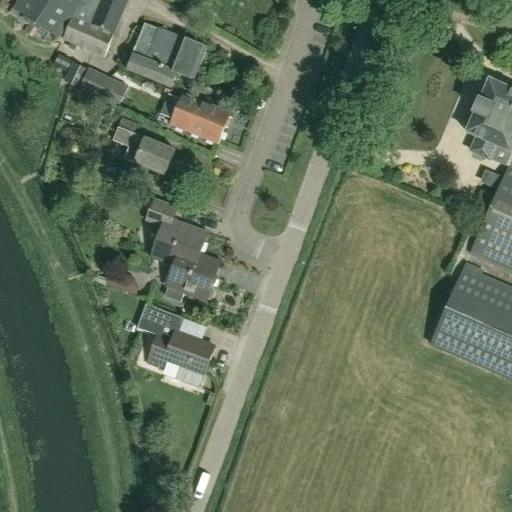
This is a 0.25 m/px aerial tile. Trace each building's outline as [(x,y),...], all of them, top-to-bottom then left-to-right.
[(104,57),(128,1),(124,0),(20,0),(14,9),(58,39),(61,35),(64,37),(63,40),(104,57)] [(128,70),(172,88),(177,73),(195,80),(208,48),(183,38),(183,39),(146,24),(128,70)] [(63,82),(64,83),(78,90),(118,109),(129,88),(89,69),(88,70),(72,63),(67,74),(63,82)] [(511,152),(511,88),(489,79),(466,132),(476,137),(470,152),(489,161),(496,146),(511,152)] [(230,114),(182,95),(171,124),(218,143),(230,114)] [(135,164),(165,176),(175,150),(145,138),(119,128),(114,141),(129,147),(125,159),(135,163),(135,164)] [(511,270),(511,160),(500,187),(471,252),(511,270)] [(147,221),(163,227),(157,242),(199,258),(200,254),(208,233),(172,220),(177,208),(155,200),(147,221)] [(221,262),(200,254),(199,258),(157,242),(151,258),(174,266),(166,288),(206,302),(207,299),(209,300),(213,298),(214,294),(213,290),(210,289),(221,262)] [(511,285),(466,265),(431,346),(511,381),(511,285)] [(120,292),(136,297),(139,290),(134,279),(126,276),(120,292)] [(199,389),(204,375),(214,347),(179,334),(185,319),(146,305),(136,329),(159,337),(149,364),(165,370),(168,362),(181,366),(176,381),(199,389)] [(177,414),(153,418),(159,450),(182,446),(177,414)]
